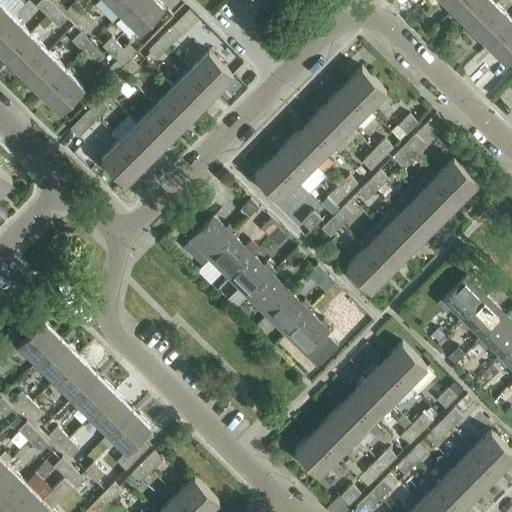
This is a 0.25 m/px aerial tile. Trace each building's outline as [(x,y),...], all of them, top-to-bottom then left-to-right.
[(40,0),(37,4),(48,15),(56,7),(49,0),(40,0)] [(109,0),(122,12),(134,0),(109,0)] [(158,0),(134,0),(122,12),(140,30),(165,6),(158,0)] [(460,0),(452,8),(470,26),(495,1),(493,0),(460,0)] [(67,9),(78,20),(87,12),(76,1),(67,9)] [(470,26),(488,43),(511,19),(511,18),(495,1),(470,26)] [(0,27),(13,15),(0,2),(0,27)] [(56,7),(48,15),(59,27),(67,18),(56,7)] [(87,12),(78,20),(90,31),(98,23),(87,12)] [(0,27),(0,50),(6,57),(31,33),(13,15),(0,27)] [(511,19),(488,43),(506,62),(511,56),(511,19)] [(172,26),(160,38),(169,46),(180,35),(172,26)] [(72,40),(84,51),(92,42),(81,31),(72,40)] [(6,57),(24,75),(49,50),(31,33),(6,57)] [(123,48),(112,36),(103,45),(115,56),(123,48)] [(169,46),(160,38),(149,49),(158,57),(169,46)] [(92,42),(84,51),(95,62),(103,54),(92,42)] [(24,75),(42,93),(66,68),(49,50),(24,75)] [(209,50),(191,68),(216,93),(234,74),(209,50)] [(131,58),(120,69),(129,78),(140,66),(131,58)] [(362,66),(344,84),(369,109),(387,90),(362,66)] [(66,68),(42,93),(60,111),(85,86),(66,68)] [(191,68),(173,86),(198,111),(216,93),(191,68)] [(129,78),(120,69),(109,80),(118,89),(129,78)] [(344,84),(326,102),(351,127),(369,109),(344,84)] [(173,86),(155,104),(180,129),(198,111),(173,86)] [(100,98),(89,109),(98,118),(109,107),(100,98)] [(326,102),(309,120),(333,145),(351,127),(326,102)] [(155,104),(138,122),(162,146),(180,129),(155,104)] [(98,118),(89,109),(71,128),(79,136),(98,118)] [(398,125),(407,133),(418,122),(410,113),(398,125)] [(309,120),(291,138),(315,162),(333,145),(309,120)] [(138,122),(120,140),(145,164),(162,146),(138,122)] [(416,133),(404,144),(413,153),(424,142),(416,133)] [(291,138),(273,156),(298,180),(315,162),(291,138)] [(385,138),(374,149),(382,158),(393,147),(385,138)] [(145,164),(120,140),(102,158),(126,183),(145,164)] [(413,153),(404,144),(393,156),(402,164),(413,153)] [(382,158),(374,149),(363,161),(371,169),(382,158)] [(298,180),(273,156),(255,174),(280,199),(298,180)] [(454,157),(436,175),(461,200),(479,182),(454,157)] [(0,167),(0,193),(13,180),(0,167)] [(380,169),(369,180),(377,189),(389,177),(380,169)] [(349,174),(338,185),(347,194),(358,182),(349,174)] [(436,175),(418,193),(443,218),(461,200),(436,175)] [(377,189),(369,180),(358,191),(366,200),(377,189)] [(347,194),(338,185),(327,196),(336,205),(347,194)] [(418,193),(400,211),(425,236),(443,218),(418,193)] [(259,206),(251,198),(241,208),(249,216),(259,206)] [(345,205),(333,216),(342,224),(353,213),(345,205)] [(302,221),(311,230),(322,218),(314,210),(302,221)] [(400,211),(383,229),(407,254),(425,236),(400,211)] [(190,239),(209,259),(234,234),(236,237),(239,233),(229,223),(226,226),(214,215),(190,239)] [(342,224),(333,216),(322,227),(331,235),(342,224)] [(261,228),(269,236),(279,226),(271,218),(261,228)] [(278,244),(286,236),(279,228),(270,237),(278,244)] [(383,229),(365,247),(389,271),(407,254),(383,229)] [(209,259),(228,277),(253,253),(255,255),(258,252),(248,242),(245,245),(236,237),(234,234),(209,259)] [(294,266),(305,254),(297,247),(286,258),(294,266)] [(389,271),(365,247),(347,265),(371,290),(389,271)] [(228,277),(247,296),(272,272),(274,274),(277,271),(267,261),(264,264),(255,255),(253,253),(228,277)] [(247,296),(266,315),(291,291),(293,293),(296,290),(286,280),(283,283),(274,274),(272,272),(247,296)] [(451,307),(460,317),(462,319),(486,294),(467,275),(443,299),(441,297),(437,301),(447,311),(451,307)] [(326,291),(336,281),(330,276),(320,285),(326,291)] [(266,315),(285,334),(310,310),(312,312),(315,308),(305,298),(302,302),(293,293),(291,291),(266,315)] [(470,327),(479,335),(481,338),(505,313),(486,294),(462,319),(460,317),(457,320),(467,330),(470,327)] [(310,310),(285,334),(317,365),(338,344),(326,332),(328,330),(330,332),(334,327),(324,317),(321,321),(312,312),(310,310)] [(489,345),(498,354),(500,356),(511,344),(511,319),(505,313),(481,338),(479,335),(476,339),(486,349),(489,345)] [(19,343),(38,361),(62,337),(43,318),(36,325),(26,315),(0,340),(0,368),(3,372),(14,361),(8,355),(19,343)] [(445,334),(438,328),(431,334),(438,341),(445,334)] [(38,361),(55,379),(80,355),(62,337),(38,361)] [(403,341),(385,359),(409,384),(427,365),(403,341)] [(508,364),(511,368),(511,344),(500,356),(498,354),(495,358),(505,368),(508,364)] [(55,379),(73,397),(98,372),(80,355),(55,379)] [(385,359),(367,377),(391,402),(409,384),(385,359)] [(73,397),(91,415),(116,390),(98,372),(73,397)] [(367,377),(349,395),(374,419),(391,402),(367,377)] [(437,398),(446,407),(457,395),(449,387),(437,398)] [(13,399),(25,410),(33,401),(22,390),(13,399)] [(91,415),(109,432),(133,408),(116,390),(91,415)] [(381,427),(374,419),(349,395),(331,413),(356,437),(363,445),(373,434),(381,427)] [(0,398),(0,410),(5,416),(14,407),(2,396),(0,398)] [(33,401),(25,410),(36,421),(44,412),(33,401)] [(454,407),(443,418),(452,426),(463,415),(454,407)] [(133,408),(109,432),(127,450),(118,460),(126,468),(149,446),(140,437),(152,426),(133,408)] [(424,412),(413,423),(421,431),(432,420),(424,412)] [(331,413),(313,431),(338,455),(356,437),(331,413)] [(452,426),(443,418),(432,429),(441,438),(452,426)] [(19,429),(30,440),(38,432),(27,421),(19,429)] [(421,431),(413,423),(402,434),(410,442),(421,431)] [(49,434),(61,445),(69,437),(58,426),(49,434)] [(511,449),(492,429),(473,448),(498,472),(511,457),(511,449)] [(338,455),(313,431),(295,449),(320,473),(338,455)] [(38,432),(30,440),(40,451),(39,453),(36,458),(42,463),(53,453),(47,446),(49,443),(38,432)] [(69,437),(61,445),(72,456),(80,448),(69,437)] [(419,442),(408,454),(416,462),(427,451),(419,442)] [(388,447),(377,459),(386,467),(397,456),(388,447)] [(473,448),(456,465),(480,490),(498,472),(473,448)] [(154,450),(143,461),(152,470),(163,458),(154,450)] [(416,462),(408,454),(397,465),(405,473),(416,462)] [(54,465),(66,476),(74,467),(63,456),(54,465)] [(386,467),(377,459),(366,470),(375,478),(386,467)] [(85,470),(97,481),(105,473),(94,461),(85,470)] [(152,470),(143,461),(132,472),(141,481),(152,470)] [(0,470),(0,503),(1,505),(26,480),(8,463),(0,470)] [(456,465),(438,483),(462,508),(480,490),(456,465)] [(74,467),(66,476),(77,487),(85,478),(74,467)] [(195,476),(177,494),(194,511),(207,511),(220,500),(195,476)] [(383,478),(372,489),(381,498),(392,487),(383,478)] [(1,505),(8,511),(29,511),(44,498),(26,480),(1,505)] [(115,481),(103,492),(112,501),(123,490),(115,481)] [(341,495),(349,503),(350,503),(361,492),(353,483),(341,495)] [(438,483),(420,501),(430,511),(458,511),(462,508),(438,483)] [(366,511),(381,498),(372,489),(357,505),(358,506),(355,509),(358,511),(366,511)] [(100,511),(112,501),(103,492),(92,504),(100,511)] [(194,511),(177,494),(159,511),(194,511)] [(57,511),(44,498),(29,511),(57,511)] [(430,511),(420,501),(409,511),(430,511)]
